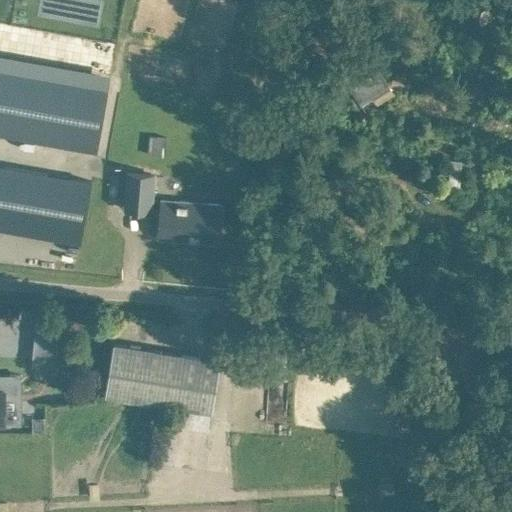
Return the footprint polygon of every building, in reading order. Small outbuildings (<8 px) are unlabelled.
[(0,0),(0,5),(55,11),(56,0),(0,0)] [(398,93),(382,68),(348,89),(361,115),(398,93)] [(0,69),(0,132),(97,150),(107,98),(108,89),(72,82),(0,69)] [(166,136),(149,135),(148,154),(165,155),(166,136)] [(91,173),(94,157),(83,154),(80,171),(91,173)] [(460,186),(462,159),(449,158),(448,185),(460,186)] [(0,165),(0,226),(81,241),(91,181),(0,165)] [(128,172),(125,208),(152,211),(155,175),(128,172)] [(218,238),(218,242),(219,242),(221,204),(162,199),(159,237),(191,240),(191,236),(218,238)] [(319,221),(331,237),(340,229),(328,214),(319,221)] [(40,335),(38,360),(55,362),(58,337),(40,335)] [(105,394),(180,406),(178,417),(167,415),(159,465),(173,467),(179,425),(208,430),(211,411),(212,411),(221,360),(114,343),(105,394)] [(197,444),(197,462),(228,463),(229,445),(197,444)]
